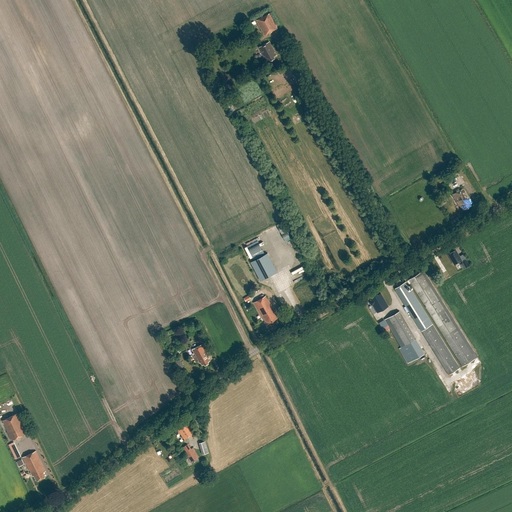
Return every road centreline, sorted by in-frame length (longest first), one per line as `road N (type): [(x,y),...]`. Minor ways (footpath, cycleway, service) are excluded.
road 1 (tertiary): [(52,511),(245,358),(511,200)]
road 2 (track): [(409,260),(291,54)]
